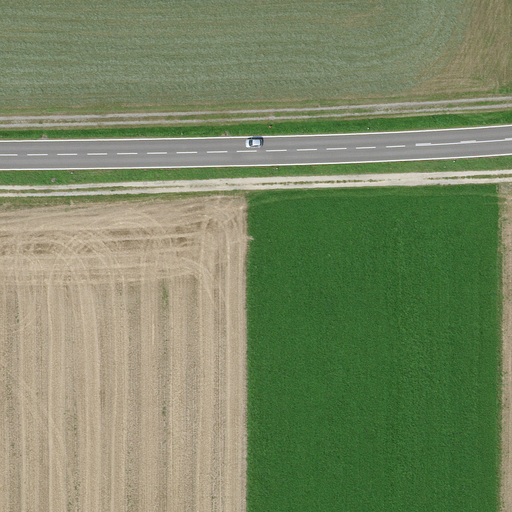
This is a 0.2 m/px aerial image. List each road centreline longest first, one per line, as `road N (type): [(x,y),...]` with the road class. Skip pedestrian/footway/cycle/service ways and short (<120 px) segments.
road 1 (track): [(511,100),(0,120)]
road 2 (primary): [(511,138),(0,155)]
road 3 (track): [(0,193),(511,176)]
